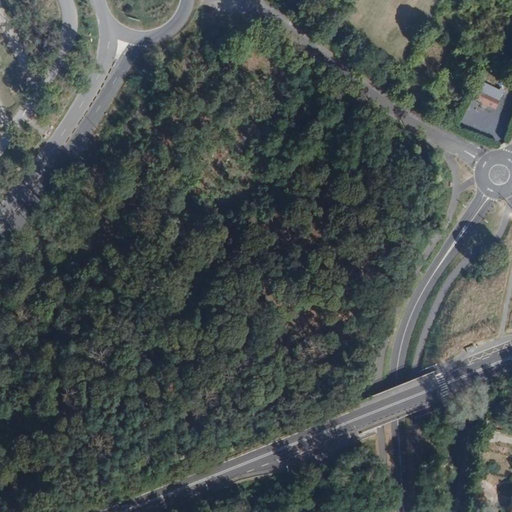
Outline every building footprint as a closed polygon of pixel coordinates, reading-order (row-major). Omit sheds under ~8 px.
[(471,16),(460,10),(447,32),(458,38),(471,16)] [(458,38),(447,32),(441,42),(453,48),(458,38)] [(426,49),(417,65),(432,73),(440,57),(426,49)] [(468,93),(475,97),(483,83),(476,79),(468,93)] [(483,83),(475,97),(492,107),(500,93),(483,83)] [(475,349),(473,345),(463,349),(465,353),(475,349)] [(322,455),(302,462),(304,468),(324,461),(322,455)]
